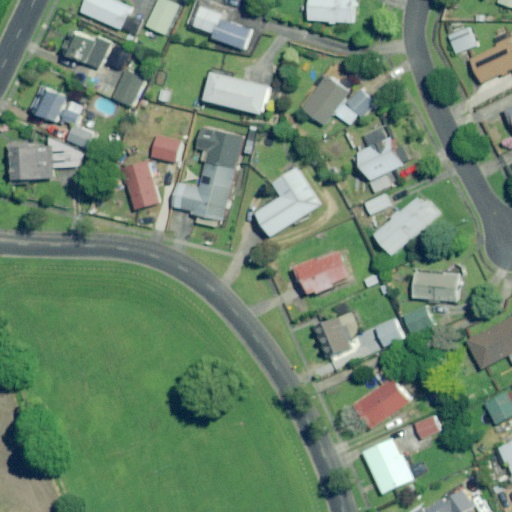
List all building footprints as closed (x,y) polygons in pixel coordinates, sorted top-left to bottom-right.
[(91,0),(86,12),(132,33),(137,20),(132,17),(136,8),(118,0),(91,0)] [(181,6),(168,0),(162,0),(150,26),(167,34),(181,6)] [(234,23),(239,11),(210,0),(201,0),(192,24),(218,34),(216,38),(248,50),(255,31),(234,23)] [(357,23),(358,0),(314,0),(313,20),(357,23)] [(479,46),(472,27),(452,36),(460,55),(479,46)] [(113,44),(75,29),(65,53),(103,68),(113,44)] [(511,70),(511,31),(498,38),(502,47),(475,60),(486,83),(511,70)] [(149,79),(130,70),(116,98),(135,107),(149,79)] [(272,88),(217,73),(210,100),(265,115),(272,88)] [(355,92),(329,74),(323,82),(325,84),(316,98),(307,110),(331,126),(339,114),(355,125),(362,115),(346,104),(355,92)] [(71,98),(47,86),(35,110),(59,122),(71,98)] [(378,104),(365,90),(352,103),(365,117),(378,104)] [(87,108),(74,102),(66,120),(79,125),(87,108)] [(97,135),(77,125),(70,140),(90,149),(97,135)] [(392,139),(386,127),(368,136),(374,148),(362,154),(376,180),(373,182),(379,194),(396,185),(391,174),(416,161),(408,146),(402,149),(397,137),(392,139)] [(246,137),(205,128),(201,149),(207,150),(205,161),(208,162),(203,187),(182,183),(177,207),(202,213),(200,223),(221,228),(222,219),(227,220),(246,137)] [(185,141),(160,135),(155,157),(180,163),(185,141)] [(12,147),(13,184),(50,183),(50,179),(58,179),(58,167),(82,167),(88,154),(53,138),(53,147),(12,147)] [(164,203),(152,161),(122,169),(129,194),(134,193),(139,210),(164,203)] [(325,206),(301,169),(281,182),(289,195),(261,213),(276,237),(325,206)] [(393,205),(388,194),(368,203),(374,215),(393,205)] [(431,210),(420,197),(378,235),(396,256),(443,214),(436,206),(431,210)] [(309,281),(314,295),(347,284),(347,281),(355,278),(347,252),(300,267),(305,283),(309,281)] [(432,300),(432,303),(443,304),(443,301),(461,303),(464,277),(420,272),(417,298),(432,300)] [(440,326),(433,306),(407,316),(415,336),(440,326)] [(358,349),(346,316),(318,327),(330,359),(358,349)] [(511,356),(511,320),(471,342),(486,370),(511,356)] [(406,341),(397,321),(379,329),(388,349),(406,341)] [(415,402),(398,378),(357,407),(374,431),(415,402)] [(511,418),(511,394),(511,392),(489,403),(500,425),(511,418)] [(443,432),(436,417),(418,424),(424,439),(443,432)] [(418,480),(398,438),(368,453),(387,494),(418,480)] [(511,444),(499,451),(506,464),(511,461),(511,462),(511,444)] [(473,511),(479,509),(469,490),(449,501),(448,499),(427,511),(424,506),(413,511),(473,511)]
